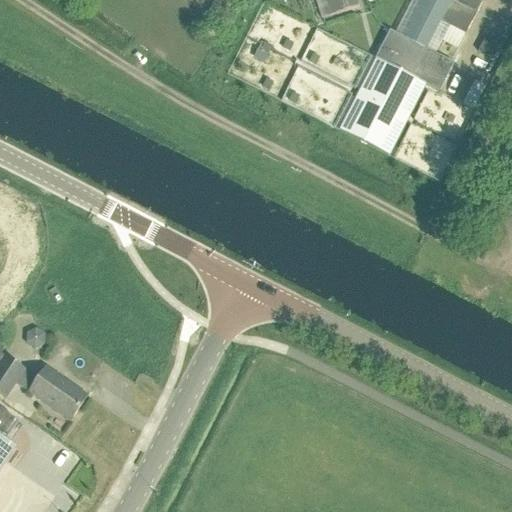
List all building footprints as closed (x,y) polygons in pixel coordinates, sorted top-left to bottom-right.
[(356,0),(314,0),(321,21),(360,10),(356,0)] [(423,0),(402,42),(424,54),(438,27),(461,39),(480,0),(423,0)] [(208,37),(215,23),(206,18),(199,32),(208,37)] [(356,124),(348,140),(376,155),(381,145),(385,138),(406,97),(409,90),(413,84),(423,89),(437,96),(451,68),(424,54),(402,42),(386,34),(371,62),(374,64),(384,69),(383,72),(381,75),(377,82),(356,124)] [(485,39),(478,54),(492,61),(499,47),(485,39)] [(26,335),(26,346),(36,352),(46,346),(46,335),(36,330),(26,335)] [(38,380),(2,356),(7,348),(0,343),(0,395),(8,401),(17,387),(28,394),(69,423),(86,399),(45,370),(38,380)] [(0,475),(15,456),(5,448),(18,431),(0,418),(0,475)]
